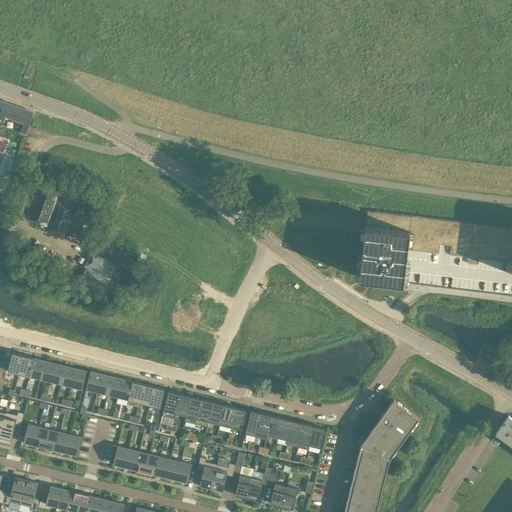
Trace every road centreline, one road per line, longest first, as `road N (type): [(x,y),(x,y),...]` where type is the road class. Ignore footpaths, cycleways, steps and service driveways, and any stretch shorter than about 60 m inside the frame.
road 1 (residential): [(0,331),(348,409)]
road 2 (residential): [(209,511),(0,460)]
road 3 (residential): [(409,337),(238,215)]
road 4 (unclassified): [(132,142),(0,87)]
road 5 (residential): [(434,511),(508,397)]
road 6 (unclassified): [(238,215),(132,142)]
